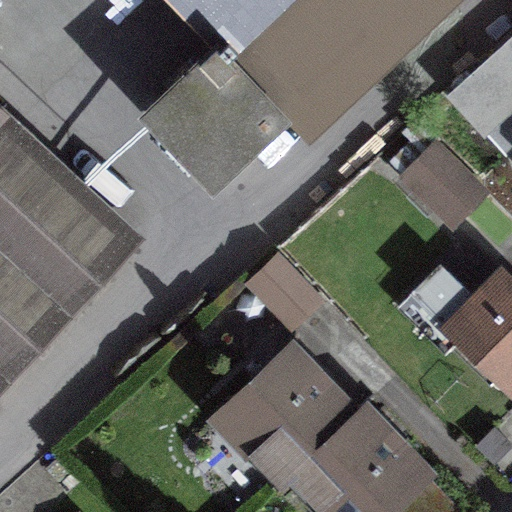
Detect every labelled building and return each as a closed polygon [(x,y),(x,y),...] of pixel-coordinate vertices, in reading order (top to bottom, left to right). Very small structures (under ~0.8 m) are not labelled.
[(192,0),(226,34),(161,97),(231,169),(323,80),(254,9),(263,0),(192,0)] [(0,250),(64,182),(0,122),(0,250)] [(433,143),(404,171),(455,222),(483,193),(433,143)] [(0,367),(122,236),(64,182),(0,250),(0,367)] [(276,255),(250,279),(292,322),(317,298),(276,255)] [(511,382),(511,277),(503,269),(446,325),(508,387),(511,382)] [(289,352),(223,414),(284,479),(292,471),(350,417),(289,352)] [(350,417),(292,471),(331,511),(441,511),(449,506),(358,410),(350,417)]
